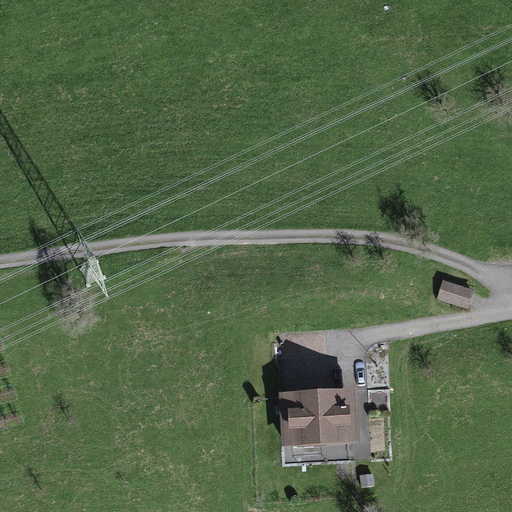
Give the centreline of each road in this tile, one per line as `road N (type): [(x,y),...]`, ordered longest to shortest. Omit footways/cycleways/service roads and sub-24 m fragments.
road 1 (track): [(511,300),(491,277),(372,237),(207,236),(0,262)]
road 2 (track): [(511,313),(371,335),(347,346)]
